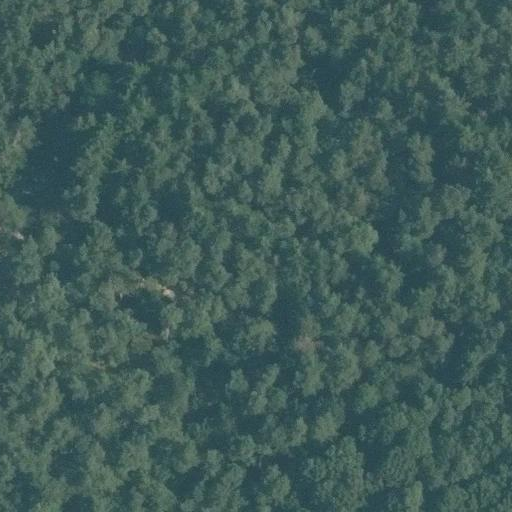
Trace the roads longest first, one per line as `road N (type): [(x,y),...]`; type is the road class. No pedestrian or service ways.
road 1 (unknown): [(0,252),(436,410)]
road 2 (unknown): [(159,0),(0,198)]
